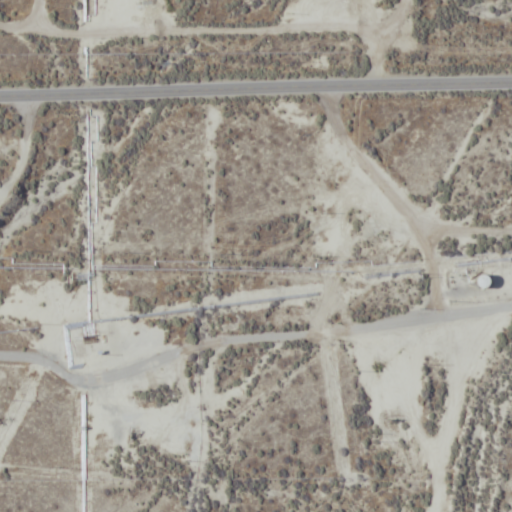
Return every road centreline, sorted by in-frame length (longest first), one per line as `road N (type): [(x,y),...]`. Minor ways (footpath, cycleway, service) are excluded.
road 1 (residential): [(511,306),(213,343),(107,382),(71,378),(33,359),(0,359)]
road 2 (residential): [(511,85),(0,97)]
road 3 (residential): [(215,511),(206,483),(212,91)]
road 4 (residential): [(0,473),(206,483)]
